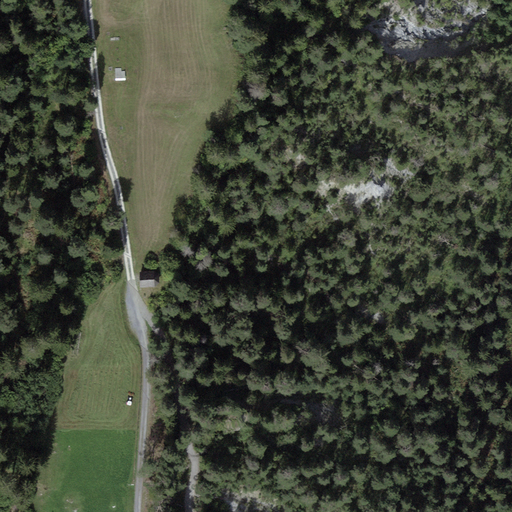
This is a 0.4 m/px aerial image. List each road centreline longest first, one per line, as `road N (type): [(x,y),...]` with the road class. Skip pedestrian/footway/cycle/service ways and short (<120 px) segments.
road 1 (track): [(131,279),(173,377),(193,457),(188,511)]
road 2 (track): [(131,279),(145,363),(139,511)]
